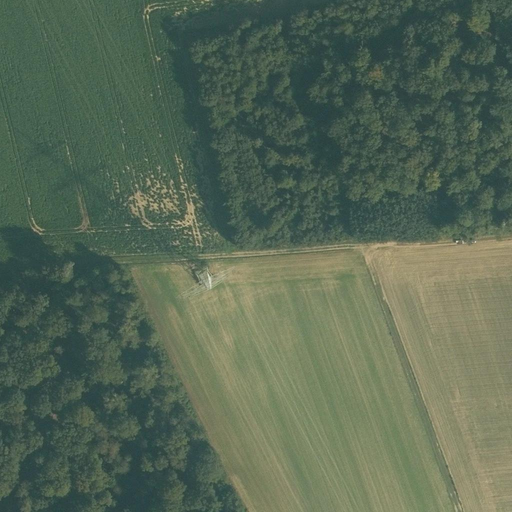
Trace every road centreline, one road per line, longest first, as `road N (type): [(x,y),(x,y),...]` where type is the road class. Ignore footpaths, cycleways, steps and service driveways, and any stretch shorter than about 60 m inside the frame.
road 1 (track): [(363,245),(0,271)]
road 2 (track): [(458,511),(363,245)]
road 3 (track): [(232,254),(185,33)]
road 4 (track): [(363,245),(511,234)]
